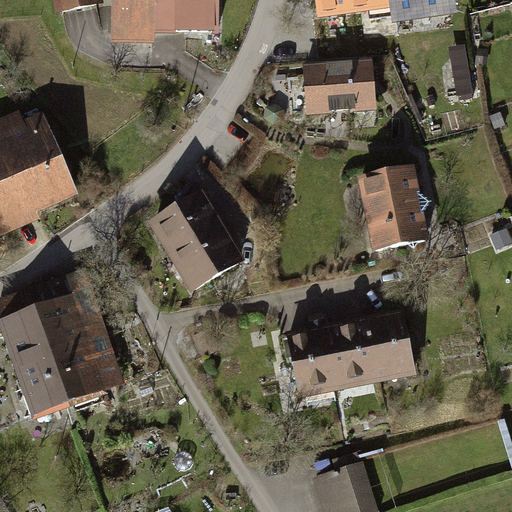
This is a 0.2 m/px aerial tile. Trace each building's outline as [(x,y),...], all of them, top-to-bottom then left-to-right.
[(47,0),(51,16),(100,6),(98,0),(47,0)] [(106,0),(107,48),(151,48),(151,40),(213,40),(213,0),(106,0)] [(450,0),(317,0),(323,33),(452,14),(450,0)] [(473,48),(455,49),(457,99),(475,98),(473,48)] [(369,61),(300,67),(304,119),(373,113),(369,61)] [(35,106),(0,121),(0,240),(79,207),(35,106)] [(411,171),(353,182),(368,259),(426,248),(411,171)] [(145,228),(165,262),(219,231),(198,196),(145,228)] [(187,299),(241,267),(219,231),(165,262),(187,299)] [(91,372),(30,394),(39,422),(126,391),(84,276),(59,285),(91,372)] [(59,285),(0,306),(0,312),(30,394),(91,372),(59,285)] [(305,332),(281,337),(294,404),(335,396),(322,329),(319,314),(302,318),(305,332)] [(412,381),(399,314),(364,321),(377,388),(412,381)] [(377,388),(364,321),(322,329),(335,396),(377,388)] [(374,511),(360,465),(310,481),(319,511),(374,511)]
